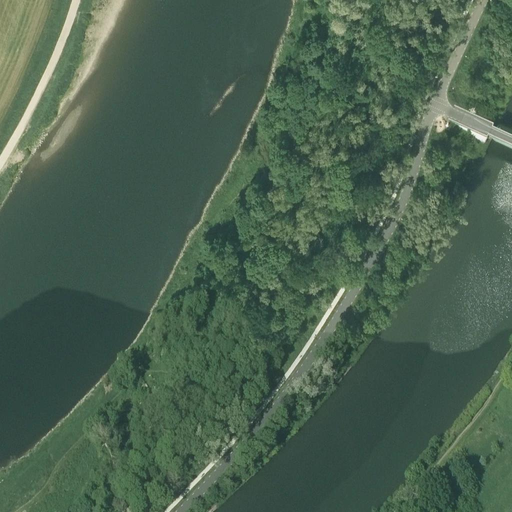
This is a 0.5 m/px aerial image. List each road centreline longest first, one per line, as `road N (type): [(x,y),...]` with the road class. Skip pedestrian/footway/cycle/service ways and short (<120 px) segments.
road 1 (unclassified): [(179,511),(312,357),(387,232),(436,105)]
road 2 (unclassified): [(0,161),(46,76),(74,0)]
